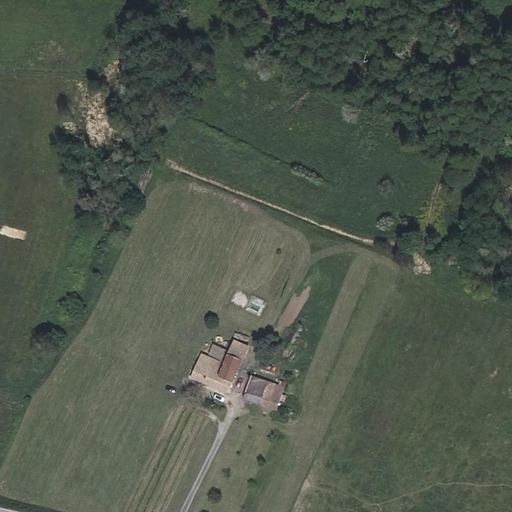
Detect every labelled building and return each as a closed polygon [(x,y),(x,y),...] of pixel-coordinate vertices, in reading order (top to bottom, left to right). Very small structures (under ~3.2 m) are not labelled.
[(235,342),(225,367),(238,372),(248,348),(235,342)] [(182,374),(193,353),(189,352),(180,373),(182,374)] [(203,357),(193,353),(182,374),(194,380),(198,371),(201,361),(203,357)] [(211,365),(201,361),(198,371),(207,374),(208,371),(211,365)] [(198,371),(194,380),(228,395),(238,372),(225,367),(218,364),(214,373),(208,371),(207,374),(198,371)] [(243,402),(264,410),(270,390),(259,386),(258,387),(252,385),(250,390),(247,389),(243,402)] [(280,394),(270,390),(264,410),(274,413),(280,394)]
